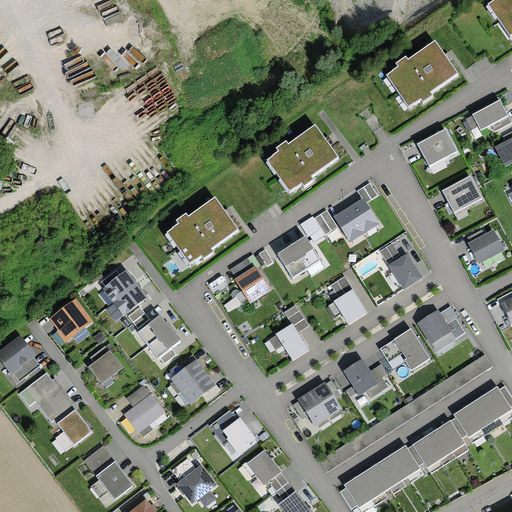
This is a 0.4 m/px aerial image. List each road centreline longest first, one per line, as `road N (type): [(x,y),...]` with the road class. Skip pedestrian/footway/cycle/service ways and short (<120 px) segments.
road 1 (residential): [(254,381),(191,290),(384,157)]
road 2 (residential): [(453,281),(268,401)]
road 3 (unknown): [(321,480),(505,367)]
road 4 (residential): [(36,333),(137,467)]
road 5 (residential): [(384,157),(503,70)]
road 6 (residential): [(254,381),(137,467)]
road 7 (residential): [(384,157),(453,281)]
road 8 (residential): [(343,511),(268,401)]
